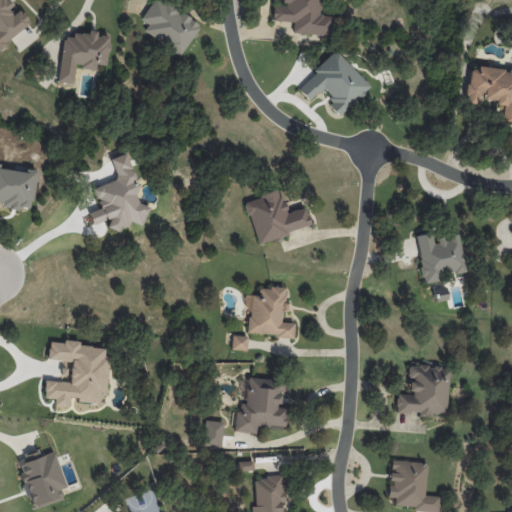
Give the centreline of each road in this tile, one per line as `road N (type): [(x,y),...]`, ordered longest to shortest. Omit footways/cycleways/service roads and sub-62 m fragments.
road 1 (residential): [(226,0),(240,68),(275,115),(305,131),(511,185)]
road 2 (residential): [(372,149),(352,291),(339,511)]
